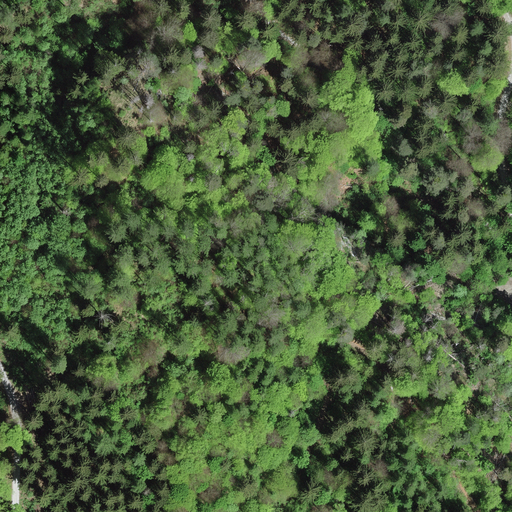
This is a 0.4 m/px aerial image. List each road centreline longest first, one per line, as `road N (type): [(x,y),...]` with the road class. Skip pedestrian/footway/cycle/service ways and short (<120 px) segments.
road 1 (track): [(477,511),(447,454),(412,430),(390,369),(325,330),(311,342),(324,371),(323,410),(281,511)]
road 2 (track): [(15,511),(15,401),(0,366)]
road 3 (track): [(511,73),(503,166),(511,201)]
